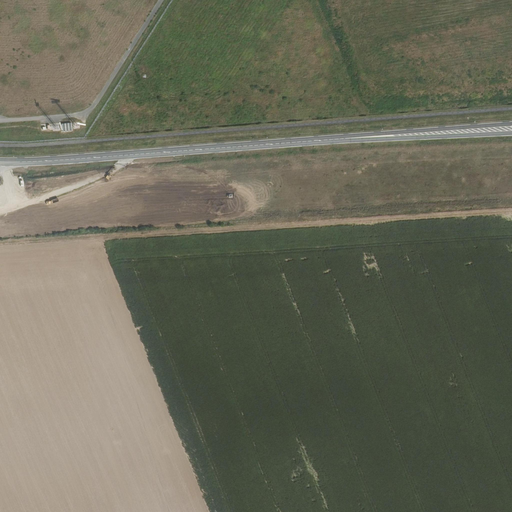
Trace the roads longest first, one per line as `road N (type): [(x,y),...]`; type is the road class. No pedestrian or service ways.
road 1 (track): [(511,209),(0,242)]
road 2 (secondary): [(343,139),(0,162)]
road 3 (secondary): [(511,124),(343,139)]
road 4 (secondary): [(343,139),(511,133)]
